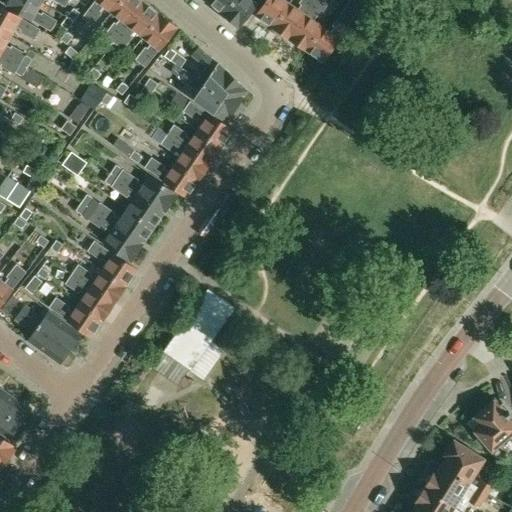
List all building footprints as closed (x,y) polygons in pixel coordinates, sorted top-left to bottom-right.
[(37,11),(42,2),(38,0),(10,0),(8,5),(52,31),(58,20),(44,12),(43,14),(37,11)] [(103,6),(111,12),(120,0),(95,0),(82,18),(91,25),(101,12),(100,11),(103,6)] [(127,25),(144,2),(141,0),(120,0),(111,12),(119,18),(115,23),(114,22),(104,35),(113,42),(127,25)] [(206,0),(221,12),(231,0),(206,0)] [(253,0),(253,1),(251,0),(231,0),(221,12),(237,26),(258,0),(253,0)] [(264,0),(254,15),(272,27),(288,3),(283,0),(264,0)] [(297,9),(288,3),(272,27),(289,38),(305,14),(314,0),(300,0),(298,3),(300,4),(297,9)] [(323,0),(314,0),(305,14),(289,38),(305,49),(321,25),(313,20),(316,15),(318,16),(327,3),(323,0)] [(329,31),(321,25),(305,49),(321,60),(337,36),(350,18),(360,3),(354,0),(347,0),(340,11),(330,25),(332,26),(329,31)] [(135,31),(142,36),(159,14),(144,2),(127,25),(113,42),(123,50),(133,37),(131,35),(135,31)] [(41,28),(21,17),(0,5),(0,28),(12,34),(17,26),(22,28),(21,30),(35,38),(41,28)] [(73,8),(67,16),(73,21),(79,12),(73,8)] [(176,27),(159,14),(142,36),(151,43),(147,48),(146,47),(135,60),(145,67),(159,49),(176,27)] [(67,29),(73,21),(67,16),(61,24),(67,29)] [(0,28),(0,50),(2,52),(27,66),(31,59),(26,56),(27,54),(12,45),(11,48),(6,45),(7,44),(12,34),(0,28)] [(66,31),(60,39),(66,44),(73,36),(66,31)] [(70,46),(64,52),(72,58),(77,52),(70,46)] [(197,78),(235,105),(246,90),(217,63),(198,47),(192,54),(206,66),(197,78)] [(171,61),(177,52),(170,48),(165,56),(171,61)] [(0,50),(0,61),(3,63),(2,65),(16,73),(17,72),(22,75),(27,66),(0,50)] [(81,67),(73,62),(69,69),(77,74),(81,67)] [(235,105),(197,78),(185,70),(181,67),(175,63),(170,71),(180,78),(198,90),(193,98),(225,120),(233,109),(235,105)] [(44,75),(27,66),(22,75),(20,78),(37,87),(44,75)] [(101,73),(93,67),(88,73),(96,80),(101,73)] [(149,96),(157,84),(149,78),(144,86),(141,91),(149,96)] [(122,81),(115,89),(122,94),(128,86),(122,81)] [(106,93),(100,101),(107,106),(115,112),(121,103),(113,97),(106,93)] [(129,94),(124,102),(130,107),(136,98),(129,94)] [(202,120),(196,130),(220,146),(231,128),(207,112),(190,101),(185,109),(183,111),(196,119),(197,117),(202,120)] [(15,112),(10,119),(19,124),(23,117),(15,112)] [(67,120),(61,129),(69,134),(75,126),(67,120)] [(185,147),(209,162),(220,146),(196,130),(191,138),(186,135),(188,133),(174,124),(167,135),(185,147)] [(180,154),(174,163),(198,179),(209,162),(185,147),(167,135),(161,144),(174,152),(175,150),(180,154)] [(125,144),(121,151),(129,157),(134,150),(125,144)] [(129,157),(138,163),(142,156),(134,150),(129,157)] [(71,152),(62,164),(77,175),(86,163),(71,152)] [(151,157),(145,167),(163,180),(187,195),(198,179),(174,163),(169,172),(164,168),(165,166),(151,157)] [(27,164),(22,171),(31,177),(36,170),(27,164)] [(165,210),(177,193),(149,174),(142,185),(138,181),(139,179),(123,169),(116,164),(110,172),(117,177),(165,210)] [(104,181),(112,186),(127,196),(129,194),(134,198),(127,208),(154,227),(165,210),(117,177),(110,172),(104,181)] [(20,207),(30,191),(17,183),(6,198),(20,207)] [(87,206),(93,198),(87,194),(81,202),(87,206)] [(82,215),(87,206),(81,202),(75,210),(82,215)] [(154,227),(127,208),(120,219),(115,215),(116,213),(101,203),(100,203),(95,211),(142,243),(154,227)] [(26,208),(20,216),(26,221),(32,212),(26,208)] [(95,211),(89,220),(104,230),(106,228),(111,232),(104,241),(131,260),(142,243),(95,211)] [(18,216),(13,222),(22,228),(26,222),(18,216)] [(40,235),(36,241),(44,247),(48,240),(40,235)] [(55,240),(49,249),(56,253),(62,245),(55,240)] [(125,286),(136,268),(94,240),(87,250),(101,259),(102,257),(107,261),(101,270),(125,286)] [(5,283),(0,278),(0,305),(27,272),(18,264),(8,277),(9,278),(5,283)] [(71,274),(90,286),(114,302),(125,286),(101,270),(95,278),(90,275),(91,273),(78,264),(71,274)] [(50,273),(41,267),(37,274),(45,279),(50,273)] [(114,302),(90,286),(71,274),(65,283),(78,293),(79,291),(84,294),(78,303),(102,319),(114,302)] [(35,276),(25,288),(32,294),(42,281),(35,276)] [(164,351),(163,353),(152,368),(177,385),(189,368),(190,369),(210,340),(223,348),(241,322),(246,315),(233,306),(234,306),(208,288),(203,295),(164,351)] [(13,296),(7,303),(14,308),(20,301),(13,296)] [(91,336),(102,319),(78,303),(73,312),(68,309),(69,307),(55,298),(48,308),(91,336)] [(10,314),(14,308),(7,303),(2,309),(10,314)] [(26,305),(21,313),(70,348),(81,333),(49,311),(44,318),(26,305)] [(29,340),(60,362),(70,348),(21,313),(16,319),(35,332),(29,340)] [(0,410),(19,423),(29,408),(0,388),(0,410)] [(481,408),(480,411),(469,422),(492,450),(501,459),(507,452),(500,444),(511,432),(511,419),(508,415),(510,413),(509,412),(511,411),(503,402),(500,405),(494,399),(487,406),(483,406),(481,408)] [(0,431),(9,438),(19,423),(0,410),(0,431)] [(0,461),(3,464),(15,447),(0,436),(0,461)] [(445,452),(439,462),(488,493),(494,496),(498,489),(480,479),(479,481),(473,478),(485,458),(454,438),(452,442),(448,442),(445,447),(445,452)] [(480,507),(488,493),(439,462),(432,473),(429,473),(426,477),(426,482),(424,486),(456,506),(463,510),(469,500),(480,507)] [(415,499),(409,510),(412,511),(451,511),(456,506),(424,486),(422,488),(419,488),(415,494),(415,499)]
